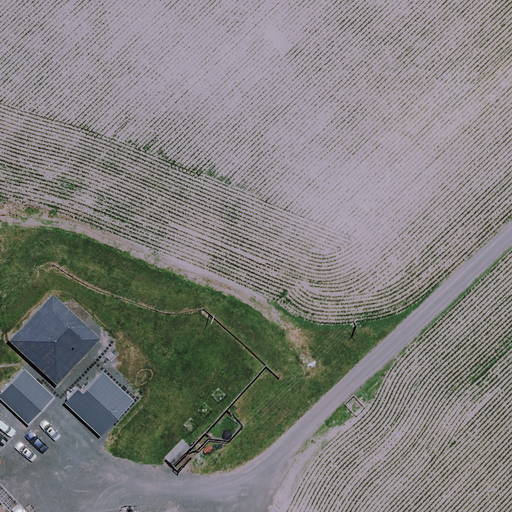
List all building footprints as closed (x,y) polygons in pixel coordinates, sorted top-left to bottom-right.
[(66,306),(52,294),(8,341),(57,386),(101,338),(85,323),(91,317),(72,299),(66,306)] [(52,398),(23,370),(0,394),(0,399),(27,424),(52,398)] [(132,401),(101,372),(83,392),(77,387),(63,402),(99,436),(132,401)] [(145,418),(135,408),(105,439),(115,449),(145,418)] [(70,445),(54,431),(46,441),(62,455),(70,445)] [(65,485),(65,470),(36,471),(36,486),(65,485)] [(60,511),(63,494),(49,492),(46,511),(60,511)]
